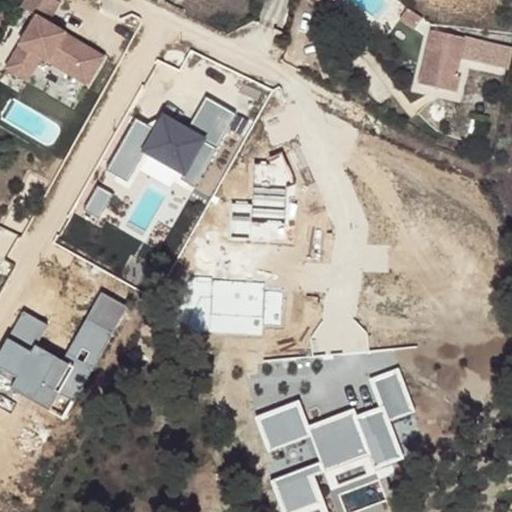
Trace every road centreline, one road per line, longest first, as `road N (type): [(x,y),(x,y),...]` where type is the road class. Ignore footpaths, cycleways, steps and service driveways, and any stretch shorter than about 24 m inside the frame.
road 1 (residential): [(0,318),(168,21)]
road 2 (residential): [(168,21),(296,81),(304,111)]
